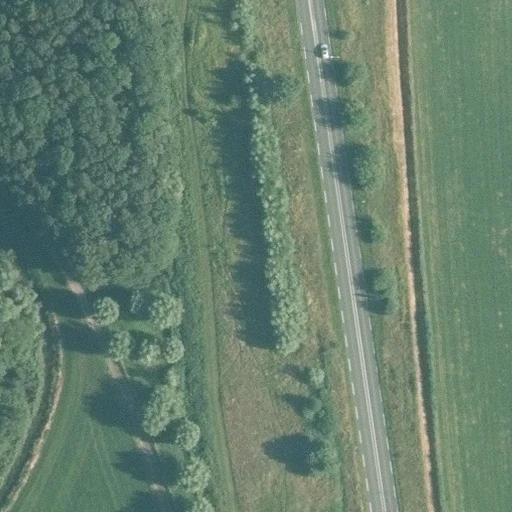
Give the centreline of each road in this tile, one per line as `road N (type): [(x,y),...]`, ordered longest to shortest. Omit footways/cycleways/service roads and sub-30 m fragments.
road 1 (primary): [(379,511),(307,0)]
road 2 (unclassified): [(161,511),(99,344),(42,246),(0,197)]
